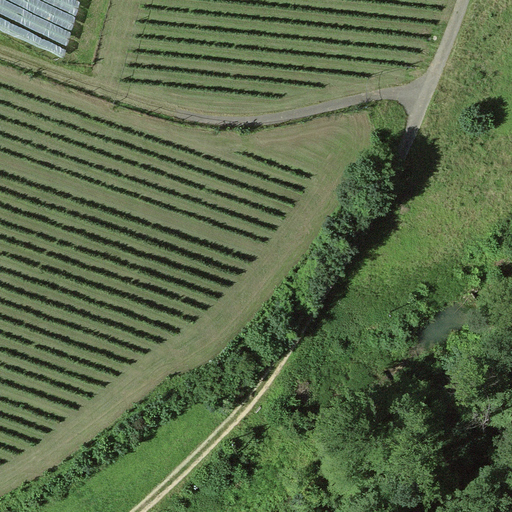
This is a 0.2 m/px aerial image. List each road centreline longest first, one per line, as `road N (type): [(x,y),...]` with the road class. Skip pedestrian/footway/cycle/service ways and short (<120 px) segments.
road 1 (track): [(426,97),(408,91),(284,118),(221,121),(179,115),(0,51)]
road 2 (track): [(310,308),(237,419),(142,511)]
